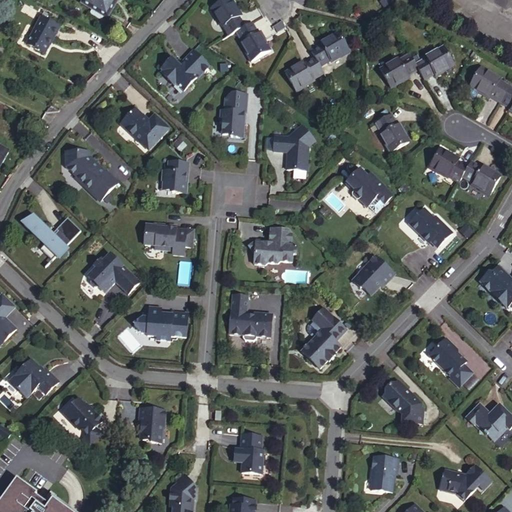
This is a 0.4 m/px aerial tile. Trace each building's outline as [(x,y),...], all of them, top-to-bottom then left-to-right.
[(114,23),(124,5),(115,0),(91,0),(87,7),(114,23)] [(222,25),(228,35),(236,31),(244,26),(238,16),(240,15),(231,0),(220,0),(210,6),(220,26),(222,25)] [(49,15),(44,13),(35,29),(37,30),(29,45),(45,54),(54,38),(55,39),(60,29),(46,20),(49,15)] [(244,26),(236,31),(241,41),(239,42),(249,60),(269,50),(259,31),(257,32),(252,22),(244,26)] [(319,45),(309,51),(313,57),(319,67),(329,62),(330,64),(348,53),(337,34),(318,44),(319,45)] [(414,68),(420,78),(430,73),(431,74),(450,64),(440,45),(421,55),(422,57),(411,62),(414,68)] [(411,62),(405,51),(395,57),(394,55),(373,65),(385,85),(405,75),(404,73),(414,68),(411,62)] [(178,86),(186,93),(199,79),(201,80),(212,68),(195,53),(184,64),(186,66),(184,69),(182,67),(175,60),(164,72),(165,73),(164,75),(177,88),(178,86)] [(312,79),(322,73),(319,67),(313,57),(303,63),(302,61),(283,72),(294,91),(312,81),(312,79)] [(498,102),(507,87),(496,81),(498,78),(478,67),(467,85),(480,92),(478,94),(486,99),(488,96),(498,102)] [(511,90),(507,87),(498,102),(507,107),(505,110),(511,114),(511,90)] [(247,116),(249,97),(234,95),(227,101),(226,113),(223,113),(221,124),(225,124),(224,137),(230,138),(232,140),(245,141),(246,125),(245,125),(246,116),(247,116)] [(144,146),(151,152),(172,130),(159,118),(152,125),(151,123),(149,121),(147,122),(145,120),(144,117),(138,111),(126,123),(132,129),(130,132),(136,138),(138,138),(144,144),(144,146)] [(395,123),(390,113),(374,122),(380,132),(377,133),(387,152),(408,141),(398,122),(395,123)] [(159,118),(157,116),(151,123),(152,125),(159,118)] [(126,123),(123,125),(130,132),(132,129),(126,123)] [(317,145),(304,129),(290,141),(277,140),(275,155),(289,156),(288,173),(308,175),(310,150),(317,145)] [(188,149),(182,143),(176,148),(183,154),(188,149)] [(448,174),(458,180),(461,175),(467,165),(457,159),(458,158),(439,147),(428,165),(446,176),(448,174)] [(0,157),(5,160),(8,153),(0,148),(0,157)] [(104,201),(120,184),(109,174),(108,175),(95,162),(93,164),(89,159),(89,154),(68,154),(68,168),(78,179),(77,180),(91,193),(93,191),(104,201)] [(480,166),(470,160),(467,165),(461,175),(471,181),(470,183),(489,195),(501,176),(482,164),(480,166)] [(187,197),(190,167),(170,165),(170,173),(165,173),(164,183),(165,183),(165,188),(168,192),(173,193),(173,195),(187,197)] [(368,210),(389,189),(374,174),(370,178),(363,170),(349,185),(356,193),(354,195),(354,198),(358,202),(361,202),(368,210)] [(413,190),(408,185),(402,192),(407,197),(413,190)] [(93,191),(91,193),(101,203),(104,201),(93,191)] [(114,199),(111,196),(106,201),(109,204),(114,199)] [(434,222),(425,212),(410,227),(429,246),(431,245),(438,252),(453,237),(436,220),(434,222)] [(42,251),(54,262),(82,233),(69,220),(58,231),(59,233),(56,236),(54,235),(35,216),(26,226),(46,247),(42,251)] [(477,233),(469,225),(463,232),(471,239),(477,233)] [(159,229),(148,228),(146,247),(157,248),(157,251),(175,253),(174,257),(186,258),(186,250),(193,250),(195,236),(177,235),(177,230),(168,229),(168,227),(159,227),(159,229)] [(290,234),(271,232),(270,247),(262,246),(261,244),(258,246),(257,244),(250,251),(256,258),(256,268),(267,269),(269,267),(279,268),(282,265),(294,266),(294,258),(297,258),(298,249),(292,249),(293,238),(290,234)] [(129,297),(141,285),(111,256),(104,263),(102,262),(95,269),(96,271),(89,279),(91,281),(91,286),(95,290),(100,290),(106,295),(117,285),(129,297)] [(395,278),(376,259),(359,277),(360,278),(354,285),(361,292),(364,292),(371,299),(381,289),(383,291),(395,278)] [(511,277),(502,268),(495,275),(491,275),(482,284),(492,295),(496,295),(502,301),(502,305),(509,311),(511,307),(511,277)] [(3,319),(15,308),(2,295),(0,296),(0,345),(0,346),(16,329),(10,324),(8,324),(3,319)] [(250,301),(235,299),(231,338),(244,339),(244,342),(246,344),(255,345),(258,343),(258,340),(272,342),(274,319),(255,317),(255,320),(248,319),(248,317),(250,301)] [(149,316),(148,321),(142,320),(132,330),(140,337),(143,334),(146,337),(146,340),(156,341),(156,344),(169,346),(169,340),(185,342),(187,318),(171,317),(171,319),(159,318),(159,316),(160,311),(149,310),(149,316)] [(347,334),(324,312),(313,325),(314,326),(310,330),(309,332),(308,335),(309,337),(310,340),(314,343),(301,357),(319,374),(328,366),(329,367),(335,360),(335,359),(341,351),(336,346),(347,334)] [(447,343),(430,360),(451,381),(450,382),(459,391),(473,377),(464,369),(467,366),(456,355),(458,353),(447,343)] [(40,369),(32,361),(11,383),(28,400),(38,388),(47,396),(59,383),(48,371),(45,374),(44,375),(40,371),(40,369)] [(383,400),(402,419),(402,427),(422,428),(423,413),(421,412),(421,408),(398,385),(396,387),(391,388),(385,393),(385,398),(383,400)] [(92,408),(82,398),(67,414),(84,430),(85,428),(92,435),(88,438),(94,444),(105,433),(100,427),(107,420),(94,408),(92,408)] [(489,418),(479,408),(466,421),(478,433),(479,431),(483,435),(482,436),(485,439),(486,438),(490,442),(494,442),(505,431),(507,433),(511,428),(511,422),(506,417),(502,412),(498,408),(489,418)] [(167,412),(141,410),(140,425),(142,425),(142,428),(143,428),(143,430),(142,432),(141,439),(144,442),(152,442),(152,444),(162,445),(163,431),(166,429),(167,412)] [(11,435),(0,427),(0,436),(6,441),(11,435)] [(263,478),(265,454),(262,453),(263,439),(242,437),(241,452),(236,451),(235,461),(243,461),(245,463),(242,465),(242,466),(242,476),(263,478)] [(400,463),(375,461),(372,482),(373,483),(372,495),(393,497),(395,479),(398,479),(400,463)] [(490,484),(473,468),(464,477),(443,471),(438,492),(454,496),(461,504),(474,491),(479,495),(490,484)] [(172,511),(189,511),(190,505),(191,504),(194,505),(195,503),(196,492),(184,478),(175,486),(177,487),(171,493),(169,511),(172,511)] [(35,497),(23,488),(25,486),(17,480),(10,489),(12,490),(5,501),(2,499),(0,502),(0,511),(71,511),(55,500),(52,498),(47,505),(44,503),(35,497)] [(36,494),(25,486),(23,488),(35,497),(36,494)] [(56,498),(50,494),(44,503),(47,505),(52,498),(55,500),(56,498)] [(256,511),(257,504),(234,502),(233,509),(231,508),(230,511),(256,511)]
